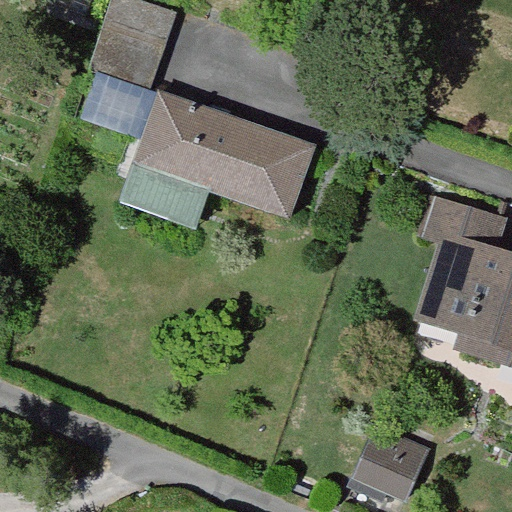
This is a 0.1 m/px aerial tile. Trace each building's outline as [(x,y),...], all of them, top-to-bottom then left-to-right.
[(136,0),(112,0),(93,67),(153,85),(175,12),(136,0)] [(134,134),(143,98),(93,86),(84,122),(134,134)] [(166,94),(123,207),(205,237),(220,198),(297,227),(325,153),(166,94)] [(415,331),(511,365),(511,259),(449,237),(415,331)] [(405,511),(426,462),(376,441),(355,492),(404,511),(405,511)]
